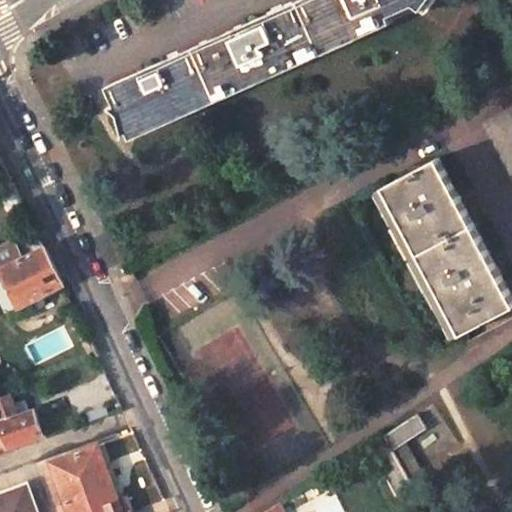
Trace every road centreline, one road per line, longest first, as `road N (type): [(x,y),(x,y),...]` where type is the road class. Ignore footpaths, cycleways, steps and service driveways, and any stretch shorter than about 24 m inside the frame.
road 1 (residential): [(0,87),(191,511)]
road 2 (unknown): [(113,135),(84,66),(227,0)]
road 3 (unknown): [(0,471),(133,420)]
